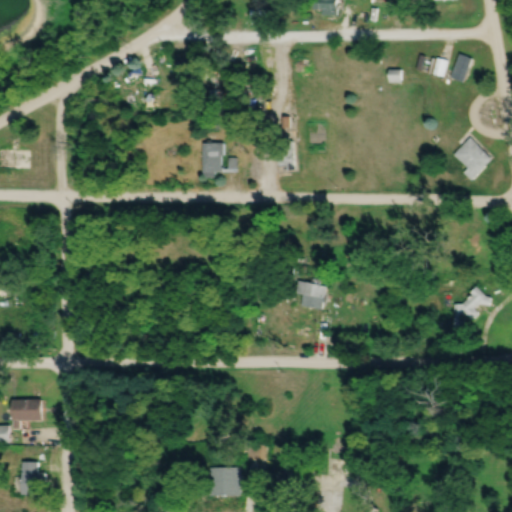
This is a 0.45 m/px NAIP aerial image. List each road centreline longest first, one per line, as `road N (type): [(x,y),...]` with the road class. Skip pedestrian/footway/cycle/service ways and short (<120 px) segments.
road 1 (residential): [(0,361),(511,358)]
road 2 (residential): [(63,196),(365,193),(511,206)]
road 3 (residential): [(60,93),(67,511)]
road 4 (residential): [(150,35),(494,33)]
road 5 (residential): [(197,0),(0,127)]
road 6 (residential): [(488,0),(511,149)]
